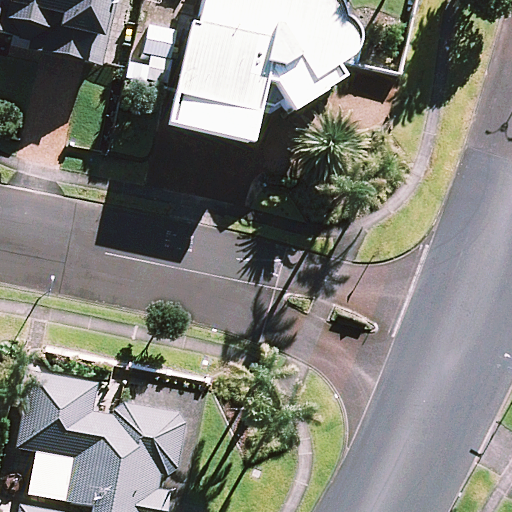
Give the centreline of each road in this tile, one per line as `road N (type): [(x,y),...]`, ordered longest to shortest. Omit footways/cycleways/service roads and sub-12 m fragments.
road 1 (residential): [(0,238),(405,319),(468,344)]
road 2 (tertiary): [(393,511),(468,344)]
road 3 (tertiary): [(468,344),(511,227)]
